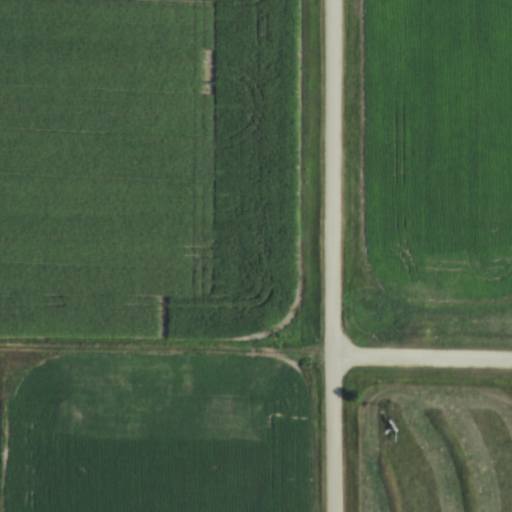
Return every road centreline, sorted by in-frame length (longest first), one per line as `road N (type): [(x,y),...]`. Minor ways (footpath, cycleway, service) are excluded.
road 1 (residential): [(333,511),(334,0)]
road 2 (residential): [(333,353),(511,355)]
